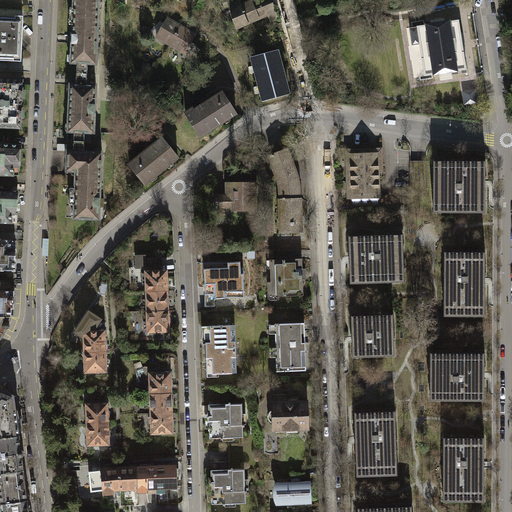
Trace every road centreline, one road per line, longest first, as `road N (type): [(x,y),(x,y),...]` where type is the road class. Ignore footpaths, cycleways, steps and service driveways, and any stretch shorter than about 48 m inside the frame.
road 1 (residential): [(312,115),(321,137),(331,337),(331,511)]
road 2 (residential): [(506,142),(506,511)]
road 3 (tertiary): [(27,338),(44,0)]
road 4 (residential): [(171,189),(186,233),(197,511)]
road 5 (residential): [(171,189),(91,257),(27,338)]
road 6 (residential): [(506,142),(312,115)]
road 7 (tertiary): [(48,511),(27,338)]
road 8 (residential): [(312,115),(254,123),(171,189)]
road 9 (residential): [(483,0),(506,142)]
